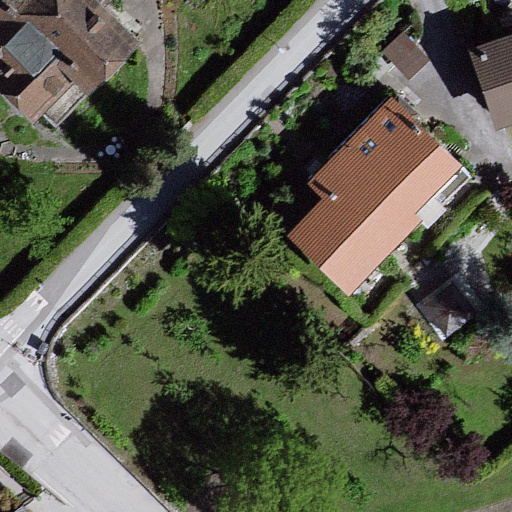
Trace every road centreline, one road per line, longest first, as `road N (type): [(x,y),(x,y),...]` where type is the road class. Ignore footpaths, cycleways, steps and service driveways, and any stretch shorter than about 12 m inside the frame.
road 1 (residential): [(0,353),(316,0)]
road 2 (residential): [(0,407),(129,511)]
